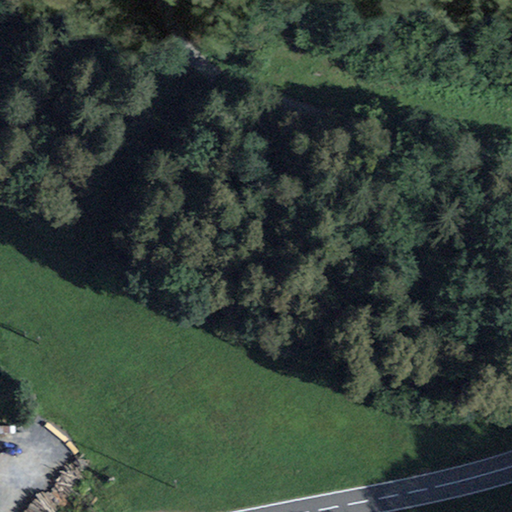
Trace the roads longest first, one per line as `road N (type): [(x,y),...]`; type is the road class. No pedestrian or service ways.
road 1 (track): [(162,0),(174,36),(227,85),(511,156)]
road 2 (primary): [(307,511),(511,465)]
